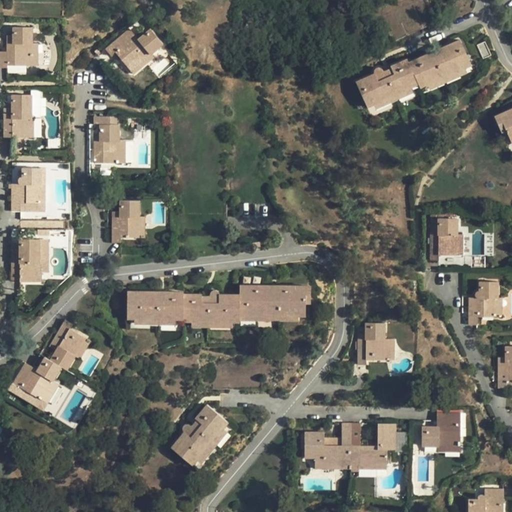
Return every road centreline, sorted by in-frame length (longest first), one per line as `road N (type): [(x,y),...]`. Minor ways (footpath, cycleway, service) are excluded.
road 1 (residential): [(282,414),(343,338),(339,274),(327,259),(291,252),(97,279)]
road 2 (residential): [(97,279),(98,220),(80,167),(80,88)]
road 3 (residential): [(511,436),(440,283)]
road 4 (residential): [(4,352),(0,193)]
road 5 (residential): [(282,414),(427,412)]
road 6 (residential): [(207,511),(282,414)]
